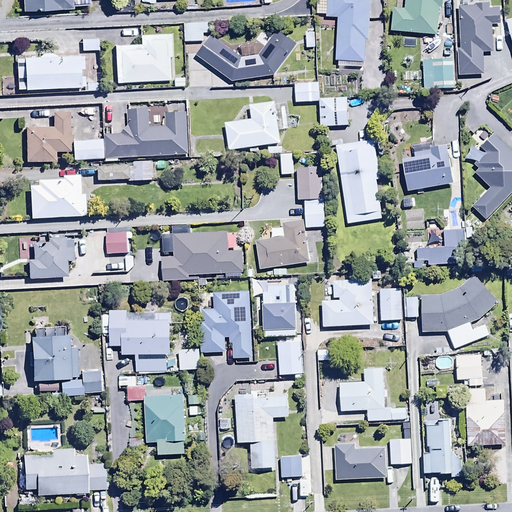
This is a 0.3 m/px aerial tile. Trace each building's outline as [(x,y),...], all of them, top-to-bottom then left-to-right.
[(20,0),(21,13),(73,11),(73,8),(89,7),(88,0),(20,0)] [(366,42),(367,42),(370,0),(315,0),(315,15),(321,16),(320,28),(331,29),(331,19),(338,19),(335,62),(338,63),(338,67),(362,69),(363,64),(365,64),(366,42)] [(392,9),(391,33),(437,36),(439,8),(442,8),(442,0),(405,0),(405,10),(392,9)] [(113,2),(113,14),(134,14),(134,2),(113,2)] [(475,7),(458,8),(459,50),(457,50),(458,77),(484,76),(483,54),(493,53),(492,25),(499,25),(499,10),(487,10),(487,3),(475,4),(475,7)] [(212,23),(185,24),(186,42),(203,41),(203,34),(212,34),(212,23)] [(276,30),(258,56),(242,58),(211,36),(196,57),(232,83),(275,77),(297,45),(276,30)] [(315,34),(306,34),(306,48),(315,48),(315,34)] [(114,47),(115,84),(172,82),(171,59),(174,58),(173,35),(139,36),(140,46),(114,47)] [(81,40),(82,52),(98,52),(98,40),(81,40)] [(25,91),(25,93),(80,91),(80,89),(85,89),(84,77),(80,78),(80,71),(84,70),(83,57),(25,59),(25,57),(15,58),(16,91),(25,91)] [(453,61),(423,62),(424,92),(454,91),(453,61)] [(174,78),(174,88),(187,88),(187,78),(174,78)] [(85,83),(86,93),(101,93),(101,83),(85,83)] [(318,84),(294,85),(295,104),(319,103),(318,84)] [(348,127),(347,99),(320,100),(320,128),(348,127)] [(224,125),(229,152),(280,145),(274,103),(249,107),(251,121),(224,125)] [(127,111),(127,128),(119,135),(102,136),(102,141),(103,161),(103,164),(117,163),(117,160),(188,157),(186,113),(165,114),(165,128),(149,128),(148,111),(127,111)] [(52,129),(25,129),(25,164),(55,164),(55,154),(70,154),(69,114),(52,114),(52,129)] [(479,148),(485,154),(473,165),(478,170),(474,174),(490,190),(472,208),(486,221),(511,195),(511,154),(493,135),(479,148)] [(72,142),(72,162),(103,161),(102,141),(72,142)] [(373,142),(335,147),(347,225),(382,220),(376,182),(380,182),(373,142)] [(402,161),(407,193),(453,185),(446,146),(431,149),(430,144),(413,147),(415,159),(402,161)] [(293,159),(282,159),(283,180),(294,179),(293,159)] [(96,168),(96,183),(153,182),(153,176),(151,176),(151,163),(132,164),(132,167),(96,168)] [(297,202),(304,202),(305,229),(326,229),(324,199),(322,199),(321,169),(296,170),(297,202)] [(28,188),(30,221),(85,218),(84,203),(90,203),(89,188),(91,188),(91,178),(59,179),(59,181),(36,182),(36,187),(28,188)] [(255,242),(260,271),(304,265),(304,267),(310,266),(303,222),(282,225),(282,229),(271,230),(272,239),(255,242)] [(443,249),(416,249),(416,263),(413,263),(413,270),(427,270),(427,266),(465,265),(465,232),(443,232),(443,249)] [(242,275),(241,253),(227,253),(227,250),(236,249),(236,236),(227,237),(227,233),(172,235),(173,258),(161,259),(162,282),(188,281),(188,277),(242,275)] [(106,234),(106,256),(127,255),(126,234),(106,234)] [(27,262),(28,281),(60,280),(60,278),(66,278),(66,262),(73,262),(72,240),(66,241),(65,240),(47,240),(48,244),(32,244),(33,262),(27,262)] [(257,263),(248,263),(249,277),(257,277),(257,263)] [(441,296),(421,297),(422,334),(448,333),(454,350),(488,337),(482,320),(499,303),(472,277),(460,289),(441,296)] [(322,303),(323,329),(374,327),(373,282),(332,283),(333,300),(339,300),(339,303),(322,303)] [(268,295),(263,295),(263,332),(264,332),(264,339),(296,338),(296,335),(300,335),(299,310),(295,310),(295,287),(268,287),(268,295)] [(398,290),(379,291),(381,323),(399,322),(398,290)] [(252,359),(249,293),(214,295),(214,311),(201,311),(202,323),(200,323),(202,354),(225,353),(224,339),(230,339),(230,344),(232,344),(232,360),(252,359)] [(418,319),(417,299),(405,299),(407,320),(418,319)] [(135,357),(135,374),(165,374),(165,357),(170,357),(170,314),(127,314),(127,311),(108,311),(109,314),(100,314),(100,324),(109,324),(109,349),(122,349),(122,357),(135,357)] [(76,349),(69,349),(68,337),(30,338),(32,382),(70,381),(70,379),(77,379),(76,349)] [(301,343),(277,345),(279,377),(303,375),(301,343)] [(199,351),(179,352),(179,372),(200,371),(199,351)] [(480,358),(456,358),(457,381),(469,381),(469,388),(477,388),(477,381),(481,381),(480,358)] [(384,410),(382,370),(364,371),(365,384),(340,385),(341,412),(367,412),(368,423),(406,422),(406,410),(384,410)] [(60,383),(60,396),(103,395),(102,373),(81,374),(81,382),(60,383)] [(128,402),(144,402),(145,445),(157,444),(157,457),(184,456),(184,443),(186,442),(184,396),(180,396),(180,392),(172,392),(172,390),(153,391),(153,386),(136,387),(135,378),(127,379),(128,402)] [(485,393),(485,391),(465,392),(467,451),(505,449),(504,402),(500,403),(500,394),(493,394),(493,393),(485,393)] [(250,396),(235,396),(237,444),(250,444),(252,469),(275,468),(273,419),(288,418),(287,398),(268,399),(268,392),(250,393),(250,396)] [(429,454),(424,454),(424,476),(451,476),(450,421),(426,422),(427,449),(429,449),(429,454)] [(411,442),(390,442),(390,466),(411,465),(411,442)] [(335,447),(336,481),(385,480),(384,448),(356,449),(356,446),(335,447)] [(50,456),(22,457),(23,492),(35,491),(35,496),(74,494),(74,497),(87,497),(87,493),(108,492),(107,465),(86,466),(85,457),(73,458),(73,450),(50,451),(50,456)] [(301,457),(280,458),(281,479),(303,478),(301,457)]
